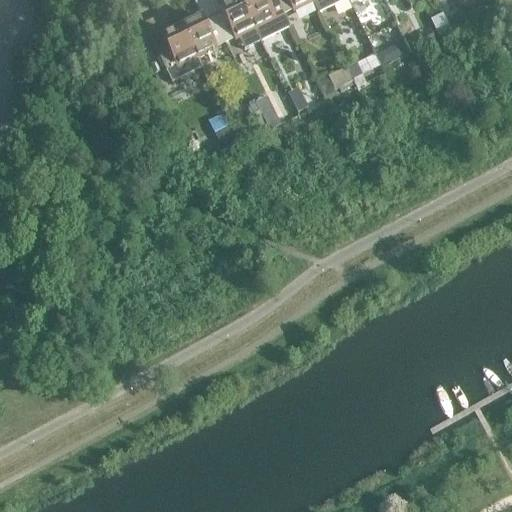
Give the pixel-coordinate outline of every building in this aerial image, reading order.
[(260,43),(238,0),(233,0),(218,8),(220,13),(211,18),(224,43),(233,38),(234,42),(238,40),(243,51),(260,43)] [(238,0),(260,43),(289,28),(282,14),(275,0),(238,0)] [(313,3),(311,0),(275,0),(282,14),(291,10),(292,13),(313,3)] [(311,0),(313,3),(318,14),(346,0),(311,0)] [(479,9),(466,15),(470,24),(483,17),(479,9)] [(463,12),(455,16),(461,28),(468,24),(463,12)] [(200,17),(180,27),(196,60),(217,51),(215,47),(224,43),(211,18),(203,22),(200,17)] [(201,69),(196,60),(180,27),(159,36),(162,42),(153,46),(171,84),(201,69)] [(429,30),(405,40),(411,54),(435,43),(429,30)] [(395,45),(384,50),(389,61),(400,56),(395,45)] [(355,63),(347,67),(357,88),(365,83),(355,63)] [(345,68),(317,82),(324,96),(352,82),(345,68)] [(302,99),(292,104),(297,113),(307,108),(302,99)] [(271,110),(261,115),(266,125),(276,120),(271,110)]
